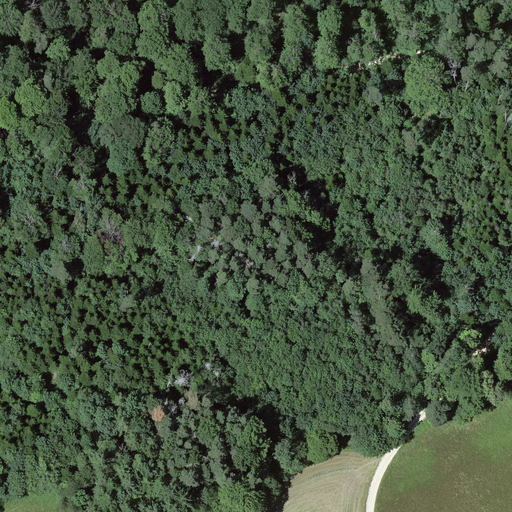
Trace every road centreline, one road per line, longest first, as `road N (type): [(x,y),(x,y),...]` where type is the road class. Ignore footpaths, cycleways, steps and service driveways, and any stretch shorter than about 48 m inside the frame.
road 1 (track): [(511,44),(404,58),(292,90),(157,101),(0,135)]
road 2 (track): [(392,451),(511,311)]
